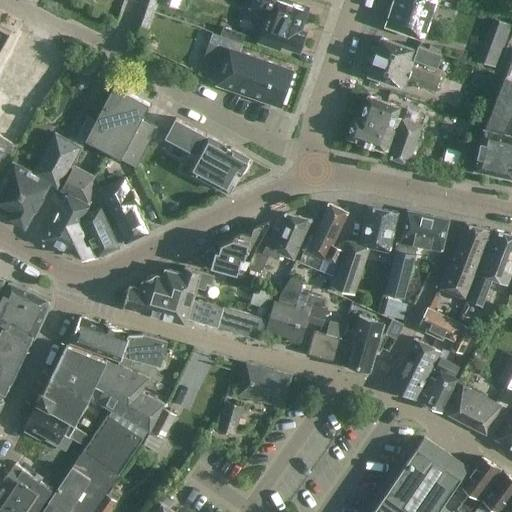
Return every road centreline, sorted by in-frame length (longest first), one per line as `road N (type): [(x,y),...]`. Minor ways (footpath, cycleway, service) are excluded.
road 1 (residential): [(314,171),(4,0)]
road 2 (unclassified): [(80,284),(103,308),(374,393)]
road 3 (residential): [(80,284),(314,171)]
road 4 (unclassified): [(511,214),(314,171)]
road 5 (residential): [(374,393),(454,221)]
road 6 (residential): [(314,171),(316,109),(354,0)]
road 7 (residential): [(0,428),(63,299),(80,284)]
road 8 (unclassified): [(374,393),(511,463)]
